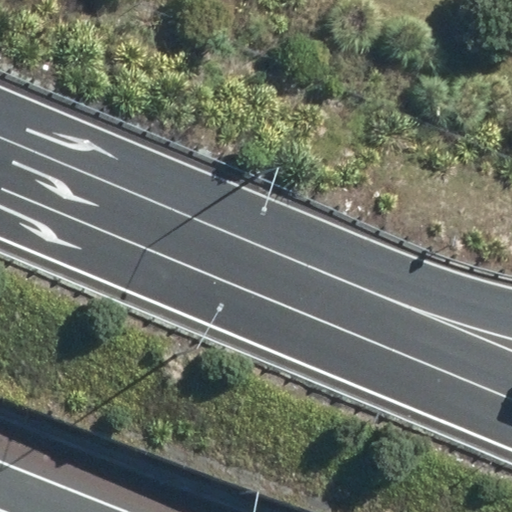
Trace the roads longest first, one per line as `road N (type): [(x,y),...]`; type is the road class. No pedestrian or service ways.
road 1 (motorway): [(95,227),(511,399)]
road 2 (motorway): [(95,227),(511,310)]
